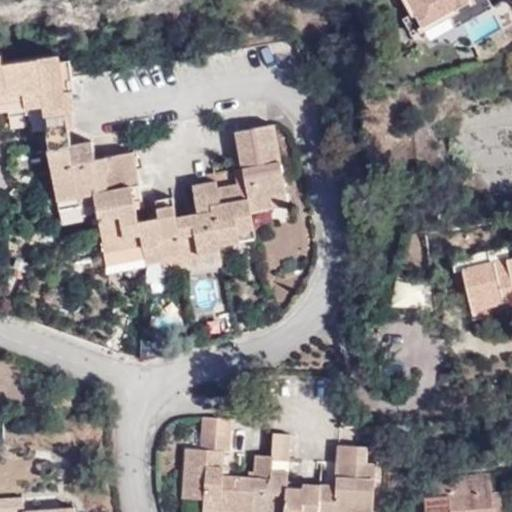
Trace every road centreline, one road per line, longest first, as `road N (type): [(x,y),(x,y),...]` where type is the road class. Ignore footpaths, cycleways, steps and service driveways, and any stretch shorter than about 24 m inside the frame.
road 1 (residential): [(0,322),(145,387)]
road 2 (residential): [(147,511),(135,420),(145,387)]
